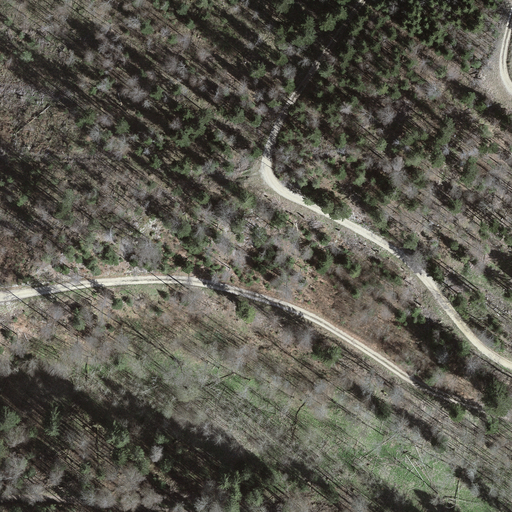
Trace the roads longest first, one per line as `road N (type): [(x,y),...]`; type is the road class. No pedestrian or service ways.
road 1 (track): [(511,388),(479,367),(429,292),(397,261),(322,230),(266,186),(272,123),(369,0)]
road 2 (track): [(0,282),(204,286),(316,317),(360,348),(511,418)]
road 3 (track): [(0,472),(158,511)]
